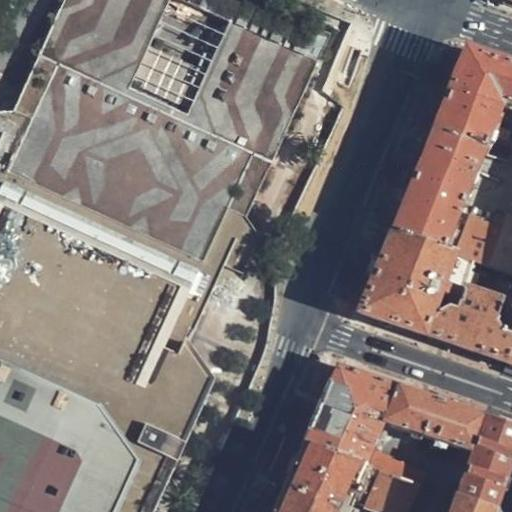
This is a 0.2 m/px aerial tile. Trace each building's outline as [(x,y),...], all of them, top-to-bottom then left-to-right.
[(449,91),(431,135),(482,153),(501,106),(506,109),(511,94),(511,66),(466,49),(449,91)] [(482,153),(431,135),(425,151),(402,209),(393,232),(443,251),(450,233),(482,153)] [(450,233),(443,251),(456,256),(511,276),(511,218),(506,217),(500,232),(469,222),(463,237),(450,233)] [(258,234),(241,218),(206,295),(227,305),(258,234)] [(443,251),(393,232),(378,270),(361,313),(424,335),(435,307),(456,256),(443,251)] [(435,307),(424,335),(459,347),(493,358),(505,363),(511,341),(511,335),(494,328),(503,301),(465,288),(456,314),(435,307)] [(187,339),(195,321),(166,324),(151,356),(175,367),(187,339)] [(320,405),(303,443),(364,465),(374,442),(381,422),(396,386),(338,366),(320,405)] [(471,453),(484,417),(474,413),(444,403),(396,386),(381,422),(471,453)] [(455,497),(495,511),(508,475),(511,463),(511,427),(484,417),(471,453),(455,497)] [(374,442),(364,465),(414,482),(422,459),(374,442)] [(364,465),(303,443),(284,486),(272,511),(343,511),(354,485),(368,491),(363,506),(379,511),(403,511),(414,482),(364,465)] [(449,511),(494,511),(495,511),(455,497),(449,511)]
